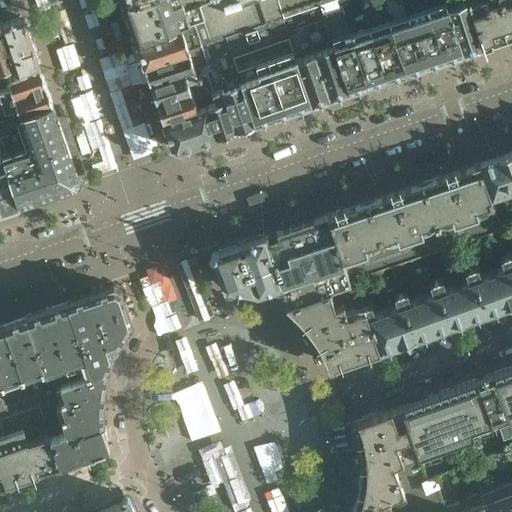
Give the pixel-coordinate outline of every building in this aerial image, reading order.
[(194,0),(122,0),(137,42),(202,20),(194,0)] [(284,17),(278,0),(194,0),(202,20),(203,20),(211,41),(211,42),(225,37),(244,30),(263,24),(282,17),(284,17)] [(278,0),(284,17),(301,11),(320,4),(332,0),(278,0)] [(342,8),(339,0),(332,0),(320,4),(323,15),(342,8)] [(425,65),(409,19),(402,0),(381,0),(391,26),(406,71),(425,65)] [(463,52),(445,0),(424,0),(428,13),(444,58),(444,59),(463,52)] [(468,2),(467,0),(445,0),(463,52),(483,45),(468,2)] [(511,0),(472,0),(468,2),(483,45),(484,49),(493,46),(491,42),(511,35),(511,0)] [(368,84),(351,34),(332,40),(323,15),(320,4),(301,11),(304,21),(315,51),(330,96),(368,84)] [(304,21),(301,11),(284,17),(282,17),(286,28),(304,21)] [(444,58),(428,13),(409,19),(425,65),(444,58)] [(40,65),(28,30),(29,30),(25,20),(25,19),(24,19),(20,17),(20,16),(19,16),(19,17),(1,23),(17,73),(40,65)] [(286,28),(282,17),(263,24),(267,34),(286,28)] [(387,77),(372,32),(367,18),(348,25),(351,34),(368,84),(387,77)] [(212,61),(210,55),(206,43),(211,41),(203,20),(202,20),(137,42),(150,83),(212,61)] [(17,73),(1,23),(0,23),(0,67),(6,65),(10,75),(17,73)] [(277,64),(267,34),(263,24),(244,30),(248,40),(259,74),(274,116),(293,109),(277,64)] [(406,71),(391,26),(372,32),(387,77),(406,71)] [(248,40),(244,30),(225,37),(229,46),(248,40)] [(229,48),(229,46),(225,37),(211,42),(211,41),(206,43),(210,55),(229,48)] [(72,38),(57,43),(64,64),(78,59),(72,38)] [(330,96),(315,51),(296,57),(311,103),(330,96)] [(255,122),(240,80),(231,54),(212,61),(236,129),(255,122)] [(311,103),(296,57),(277,64),(293,109),(311,103)] [(236,129),(212,61),(150,83),(171,146),(179,149),(236,129)] [(0,99),(5,97),(46,84),(40,65),(17,73),(10,75),(13,84),(2,88),(0,81),(0,99)] [(274,116),(259,74),(240,80),(255,122),(274,116)] [(88,105),(84,92),(81,93),(78,83),(65,87),(72,110),(88,105)] [(53,103),(49,93),(46,84),(5,97),(7,105),(17,101),(21,113),(53,103)] [(77,175),(68,147),(53,103),(21,113),(0,120),(0,145),(19,202),(72,185),(77,175)] [(0,208),(19,202),(0,145),(0,208)] [(511,151),(497,156),(511,199),(511,151)] [(511,199),(497,156),(479,162),(491,197),(503,193),(506,201),(511,199)] [(501,228),(491,197),(479,162),(327,213),(350,279),(501,228)] [(350,279),(327,213),(265,234),(287,300),(350,279)] [(287,300),(265,234),(264,234),(219,249),(218,248),(215,247),(210,248),(208,252),(210,257),(213,259),(215,258),(225,286),(234,286),(243,287),(255,289),(269,294),(277,298),(282,302),(287,300)] [(511,301),(511,269),(507,256),(500,258),(503,266),(492,270),(504,305),(511,301)] [(205,286),(199,257),(180,261),(186,290),(205,286)] [(504,305),(492,270),(481,274),(478,266),(472,268),(487,310),(487,311),(504,305)] [(487,310),(472,268),(465,271),(468,279),(457,283),(469,317),(487,310)] [(469,317),(457,283),(446,287),(443,278),(436,281),(451,323),(469,317)] [(380,349),(365,306),(355,280),(350,281),(350,279),(287,300),(282,302),(286,304),(300,318),(307,327),(316,339),(321,349),(327,361),(335,365),(380,350),(380,349)] [(451,323),(436,281),(429,283),(432,292),(421,296),(433,329),(451,323)] [(119,342),(132,321),(127,308),(121,289),(113,285),(67,301),(92,372),(108,367),(113,354),(110,345),(119,342)] [(434,330),(433,329),(421,296),(410,299),(407,291),(400,293),(416,336),(434,330)] [(416,336),(400,293),(394,296),(397,304),(386,308),(398,343),(416,336)] [(92,372),(67,301),(47,308),(67,365),(46,372),(51,386),(92,372)] [(398,343),(386,308),(374,312),(371,304),(365,306),(380,349),(398,343)] [(67,365),(47,308),(26,315),(46,372),(67,365)] [(51,386),(46,372),(26,315),(0,323),(0,396),(5,394),(14,419),(46,408),(40,390),(51,386)] [(219,356),(242,420),(262,413),(239,349),(219,356)] [(511,365),(493,372),(493,373),(492,373),(510,425),(511,424),(511,365)] [(103,405),(105,385),(108,367),(92,372),(51,386),(40,390),(46,408),(56,438),(104,422),(103,405)] [(510,425),(492,373),(477,378),(492,420),(498,417),(503,431),(511,428),(510,425)] [(492,420),(477,378),(476,378),(476,379),(402,405),(401,405),(410,431),(418,452),(421,460),(453,449),(450,442),(474,434),(471,427),(492,420)] [(0,484),(26,476),(104,448),(104,447),(107,442),(108,442),(104,422),(56,438),(46,408),(14,419),(5,394),(0,396),(0,484)] [(410,431),(401,405),(352,422),(354,427),(356,433),(357,435),(358,441),(359,449),(410,431)] [(418,452),(410,431),(359,449),(360,454),(360,460),(360,465),(360,470),(360,473),(418,452)] [(283,461),(283,435),(258,435),(258,462),(283,461)] [(442,494),(439,485),(440,485),(436,472),(426,476),(421,460),(418,452),(360,473),(360,476),(359,481),(358,489),(357,492),(356,497),(355,499),(354,504),(351,511),(350,511),(392,511),(435,497),(442,494)] [(511,511),(511,481),(460,501),(463,511),(511,511)] [(463,511),(460,501),(446,506),(442,494),(435,497),(440,511),(463,511)] [(440,511),(435,497),(392,511),(440,511)] [(133,511),(131,507),(129,502),(120,506),(118,502),(91,511),(133,511)]
